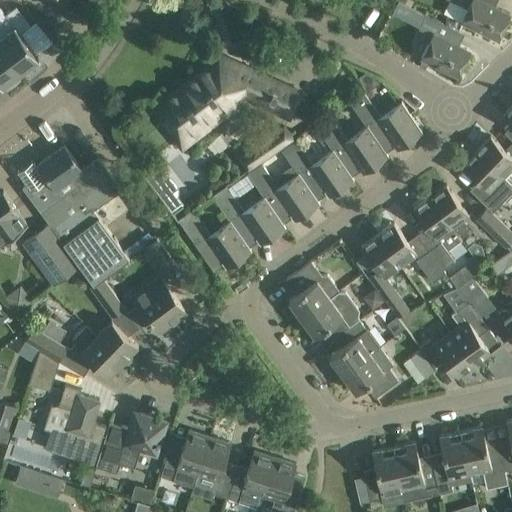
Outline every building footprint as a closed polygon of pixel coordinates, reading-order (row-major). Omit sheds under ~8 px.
[(451,0),(467,8),(461,21),(497,39),(510,13),(487,2),(487,0),(451,0)] [(9,18),(0,24),(0,44),(20,71),(39,57),(20,32),(30,25),(16,6),(6,13),(9,18)] [(452,28),(425,14),(418,29),(432,35),(421,57),(457,75),(470,50),(447,39),(452,28)] [(0,84),(1,86),(7,81),(9,84),(18,77),(16,74),(20,71),(0,44),(0,84)] [(289,117),(300,92),(239,64),(235,72),(222,66),(220,68),(213,58),(196,72),(199,76),(154,110),(182,146),(211,124),(208,120),(241,95),(289,117)] [(422,131),(401,101),(380,115),(364,92),(350,102),(366,125),(381,147),(382,146),(390,140),(396,149),(422,131)] [(511,105),(503,114),(511,123),(511,105)] [(381,147),(366,125),(346,139),(330,115),(315,125),(332,149),(346,170),(347,170),(356,164),(362,173),(388,155),(382,146),(381,147)] [(292,138),(283,126),(239,157),(248,169),(292,138)] [(511,156),(490,135),(477,150),(504,176),(511,168),(511,156)] [(354,179),(347,170),(346,170),(332,149),(312,163),(296,139),(281,149),(298,173),(312,194),(313,193),(322,187),(328,196),(354,179)] [(34,164),(19,174),(26,183),(22,186),(27,194),(39,210),(48,223),(78,265),(91,283),(102,276),(128,257),(94,209),(103,203),(119,191),(107,174),(96,158),(81,168),(65,145),(39,164),(39,165),(36,167),(34,164)] [(511,184),(504,176),(477,150),(462,164),(482,185),(474,193),(492,211),(511,191),(511,184)] [(312,194),(298,173),(278,186),(261,163),(247,173),(263,196),(278,217),(279,217),(288,211),(294,220),(319,202),(313,193),(312,194)] [(446,184),(430,196),(458,234),(465,229),(466,223),(463,220),(469,215),(446,184)] [(279,217),(278,217),(263,196),(244,210),(227,186),(213,196),(229,220),(244,241),(245,241),(253,235),(260,244),(285,226),(279,217)] [(0,243),(16,232),(26,224),(17,212),(19,211),(15,207),(3,190),(0,192),(0,243)] [(461,239),(458,234),(430,196),(413,208),(439,243),(429,250),(442,268),(454,260),(447,249),(461,239)] [(511,231),(486,206),(475,218),(505,247),(506,246),(511,239),(511,231)] [(209,234),(193,210),(178,220),(210,265),(219,258),(225,268),(251,250),(245,241),(244,241),(229,220),(209,234)] [(399,267),(417,253),(394,222),(376,235),(399,267)] [(30,236),(21,242),(53,285),(78,265),(48,223),(30,236)] [(376,235),(360,247),(378,271),(368,278),(396,316),(407,308),(388,282),(385,277),(399,267),(376,235)] [(164,276),(177,266),(156,237),(143,246),(164,276)] [(510,250),(490,264),(497,273),(511,261),(511,246),(509,249),(510,250)] [(445,272),(429,250),(415,260),(430,282),(443,273),(445,272)] [(474,257),(449,276),(457,287),(458,286),(472,276),(482,269),(474,257)] [(321,275),(311,261),(286,279),(296,294),(289,299),(296,309),(291,312),(296,319),(338,289),(327,275),(321,275)] [(159,274),(131,294),(158,331),(162,328),(165,331),(172,326),(169,323),(185,311),(159,274)] [(91,283),(89,285),(110,316),(123,307),(102,276),(91,283)] [(479,285),(472,276),(458,286),(469,300),(477,312),(484,307),(472,291),(479,285)] [(358,318),(354,312),(359,309),(345,292),(339,291),(338,289),(296,319),(303,329),(308,326),(315,335),(327,326),(334,336),(349,324),(358,318)] [(459,324),(449,331),(473,365),(490,353),(477,335),(488,327),(477,312),(469,300),(451,314),(459,324)] [(127,311),(139,327),(149,319),(146,315),(138,303),(127,311)] [(511,309),(509,312),(505,306),(498,312),(493,305),(483,313),(498,334),(508,327),(511,332),(511,309)] [(396,316),(386,323),(394,334),(404,327),(396,316)] [(349,324),(334,336),(342,346),(329,355),(336,365),(332,368),(337,375),(378,345),(359,318),(349,324)] [(111,319),(96,334),(126,365),(132,358),(129,355),(138,345),(111,319)] [(126,365),(85,324),(72,337),(75,341),(70,346),(79,354),(82,351),(108,376),(117,367),(121,370),(126,365)] [(32,325),(24,338),(40,348),(58,359),(65,346),(32,325)] [(429,339),(419,346),(434,367),(444,359),(457,377),(473,365),(449,331),(433,343),(429,339)] [(384,370),(379,364),(387,358),(378,345),(337,375),(344,385),(349,382),(356,391),(365,384),(374,397),(398,380),(389,367),(384,370)] [(40,348),(28,382),(48,389),(58,359),(40,348)] [(421,369),(430,363),(420,350),(412,356),(421,369)] [(93,421),(99,400),(79,394),(81,389),(63,383),(57,404),(51,405),(43,428),(50,430),(45,446),(94,462),(103,433),(105,425),(93,421)] [(0,438),(6,441),(18,407),(0,400),(0,438)] [(98,457),(96,465),(116,472),(119,463),(132,467),(137,451),(155,456),(160,441),(166,422),(139,413),(136,422),(131,420),(129,428),(110,422),(104,441),(98,457)] [(511,419),(506,420),(511,443),(499,445),(504,470),(511,468),(511,419)] [(507,483),(504,470),(499,445),(487,448),(482,426),(460,431),(470,473),(482,470),(486,488),(507,483)] [(180,456),(168,452),(160,476),(192,486),(195,474),(208,435),(188,429),(180,456)] [(470,473),(460,431),(439,436),(444,458),(432,461),(439,492),(440,492),(438,485),(449,483),(448,478),(470,473)] [(210,493),(224,498),(233,473),(222,469),(231,442),(208,435),(195,474),(209,478),(208,482),(209,491),(211,492),(210,493)] [(439,492),(432,461),(420,463),(415,441),(393,446),(405,499),(405,500),(439,492)] [(376,471),(354,476),(360,503),(382,498),(383,504),(405,499),(393,446),(371,451),(376,471)] [(258,507),(262,496),(273,456),(254,450),(245,477),(233,473),(224,498),(237,502),(237,501),(258,507)] [(296,463),(273,456),(262,496),(273,500),(270,511),(273,511),(293,511),(299,494),(287,490),(296,463)] [(134,511),(133,511),(152,511),(155,506),(138,501),(134,511)] [(466,506),(462,511),(479,511),(476,502),(466,506)]
